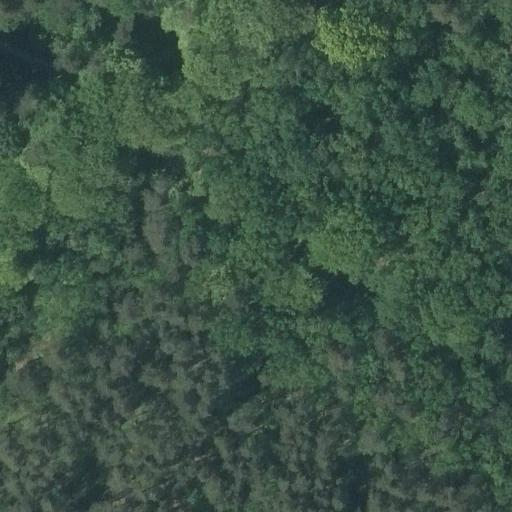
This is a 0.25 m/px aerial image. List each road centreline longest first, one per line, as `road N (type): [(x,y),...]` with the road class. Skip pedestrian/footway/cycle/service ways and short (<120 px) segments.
road 1 (track): [(0,231),(111,103)]
road 2 (track): [(234,0),(111,103)]
road 3 (unknown): [(199,0),(83,88)]
